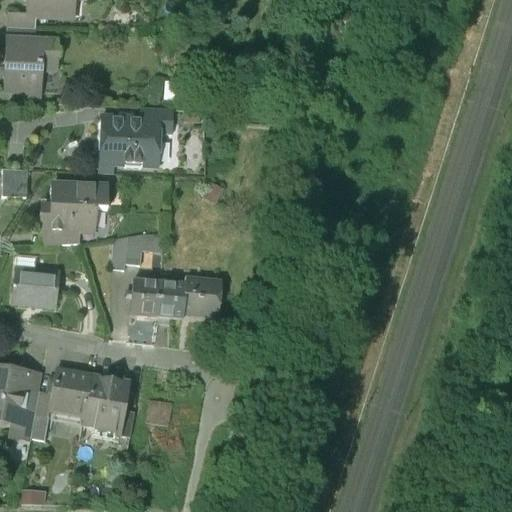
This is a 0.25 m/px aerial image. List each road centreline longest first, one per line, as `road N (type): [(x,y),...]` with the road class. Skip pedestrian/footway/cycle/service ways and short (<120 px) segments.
road 1 (residential): [(228,362),(0,324)]
road 2 (track): [(228,362),(191,511)]
